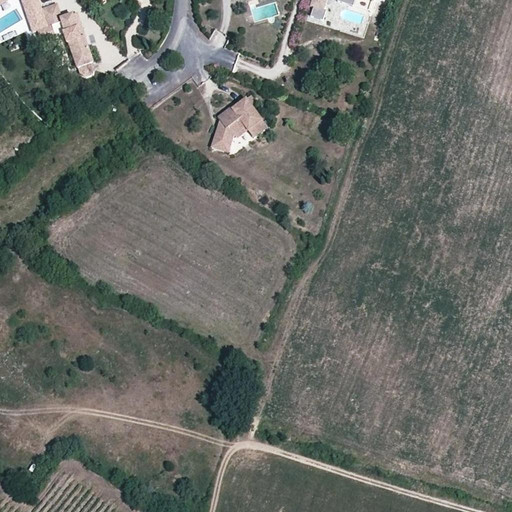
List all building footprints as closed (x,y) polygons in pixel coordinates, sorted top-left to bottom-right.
[(48,28),(42,10),(38,0),(20,0),(33,34),(38,32),(48,28)] [(311,0),(310,6),(314,7),(324,10),(326,0),(311,0)] [(86,38),(82,39),(78,40),(70,16),(62,19),(57,5),(42,10),(48,28),(38,32),(42,43),(65,34),(68,44),(70,44),(79,69),(95,63),(86,38)] [(324,10),(314,7),(311,14),(323,18),(326,11),(324,10)] [(73,15),(70,16),(78,40),(82,39),(73,15)] [(209,42),(221,49),(228,37),(216,31),(209,42)] [(248,132),(263,122),(253,108),(256,105),(250,97),(234,108),(231,108),(215,120),(219,125),(211,150),(221,154),(226,142),(235,136),(247,129),(248,132)] [(268,130),(263,122),(248,132),(254,140),(268,130)] [(229,156),(235,136),(226,142),(221,154),(229,156)]
